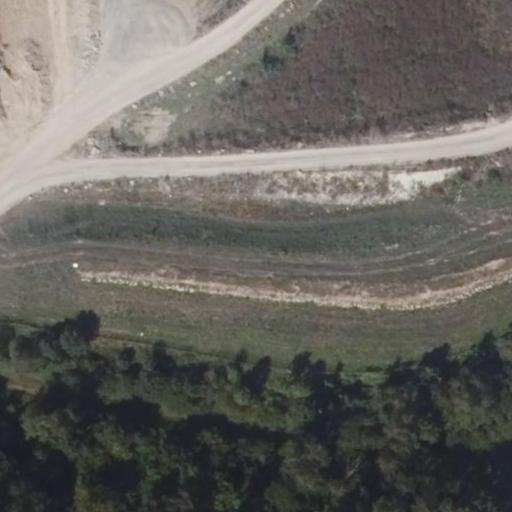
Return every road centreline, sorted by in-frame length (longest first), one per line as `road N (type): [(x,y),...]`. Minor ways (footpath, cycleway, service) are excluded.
road 1 (track): [(511,500),(421,452),(47,378),(0,361)]
road 2 (unknown): [(0,372),(303,437),(504,511)]
